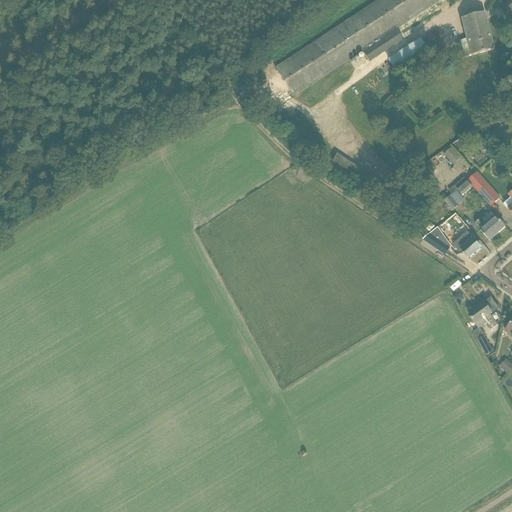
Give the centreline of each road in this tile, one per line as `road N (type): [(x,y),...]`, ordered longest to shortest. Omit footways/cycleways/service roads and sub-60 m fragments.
road 1 (track): [(165,0),(231,99),(258,125),(464,276),(488,271)]
road 2 (track): [(0,240),(231,99)]
